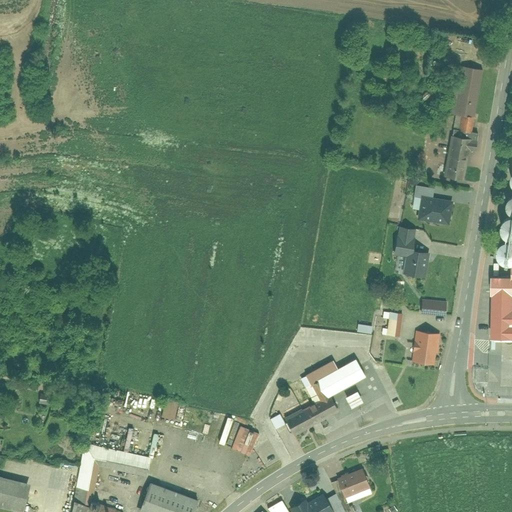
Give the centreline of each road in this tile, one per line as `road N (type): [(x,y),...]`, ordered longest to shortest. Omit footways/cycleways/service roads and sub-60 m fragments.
road 1 (tertiary): [(511,39),(450,415)]
road 2 (tertiary): [(450,415),(350,438),(229,511)]
